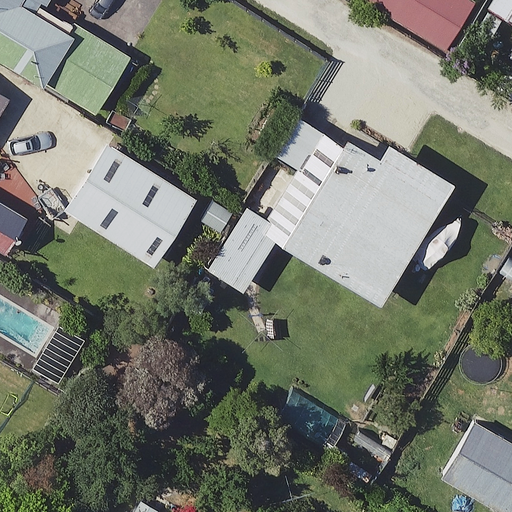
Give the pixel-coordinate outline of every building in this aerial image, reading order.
[(0,0),(0,55),(6,59),(113,124),(151,61),(82,19),(53,1),(53,0),(0,0)] [(480,6),(470,0),(375,0),(372,5),(449,54),(480,6)] [(511,0),(497,0),(492,9),(511,21),(511,0)] [(0,244),(14,253),(32,222),(0,203),(0,116),(8,104),(0,99),(0,244)] [(406,280),(423,290),(445,253),(428,243),(460,189),(394,150),(388,160),(309,113),(213,273),(250,295),(280,245),(389,310),(406,280)] [(202,204),(113,147),(72,211),(160,268),(202,204)] [(340,416),(291,388),(275,417),(323,445),(340,416)] [(511,511),(511,440),(483,422),(447,479),(499,511),(511,511)]
